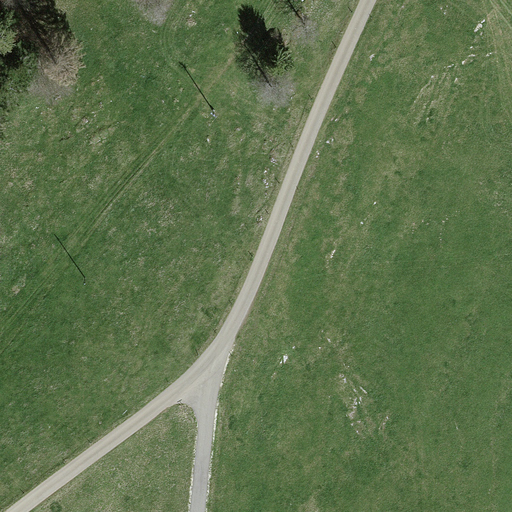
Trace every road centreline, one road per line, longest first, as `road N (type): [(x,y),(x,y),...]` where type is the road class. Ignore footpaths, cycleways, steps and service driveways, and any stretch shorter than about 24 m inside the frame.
road 1 (unclassified): [(13,511),(188,384),(216,353),(367,0)]
road 2 (track): [(198,511),(206,413),(188,384)]
